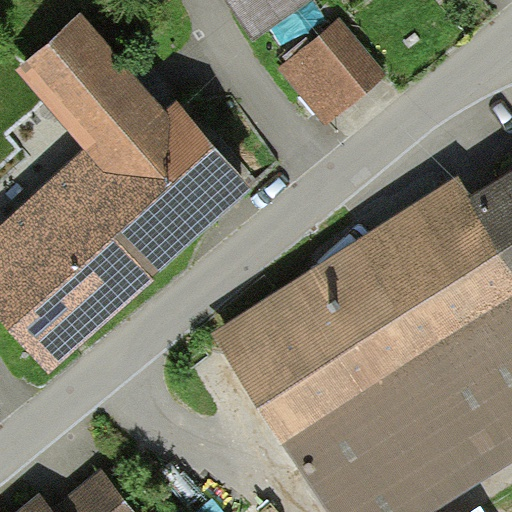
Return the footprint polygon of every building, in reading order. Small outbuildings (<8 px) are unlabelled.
[(236,0),(258,31),(302,0),(236,0)] [(0,230),(0,300),(59,363),(256,179),(183,101),(171,112),(83,19),(31,67),(98,139),(0,230)] [(346,21),(285,70),(327,122),(388,73),(346,21)] [(464,180),(226,332),(342,511),(435,511),(511,463),(511,174),(475,198),(464,180)] [(138,511),(92,458),(30,511),(138,511)]
